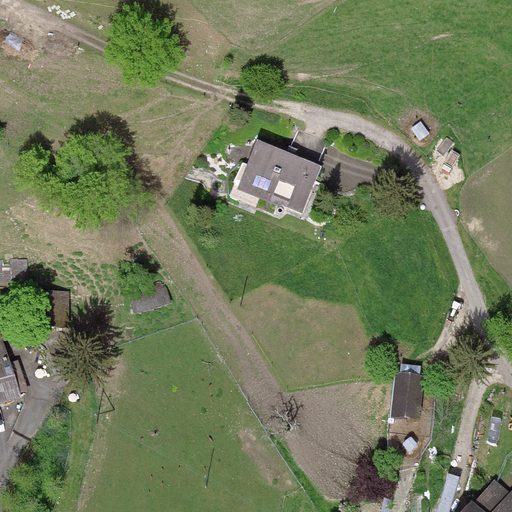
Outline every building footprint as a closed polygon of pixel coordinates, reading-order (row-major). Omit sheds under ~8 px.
[(251,194),(300,215),(319,170),(316,168),(326,145),(296,133),(286,156),(259,144),(248,169),(242,167),(233,188),(251,196),(251,194)] [(128,295),(133,315),(167,305),(162,286),(128,295)] [(32,299),(32,330),(62,330),(63,299),(32,299)] [(0,404),(23,397),(3,335),(0,336),(0,404)] [(390,421),(405,422),(409,379),(395,377),(390,421)] [(509,511),(487,494),(472,511),(509,511)]
